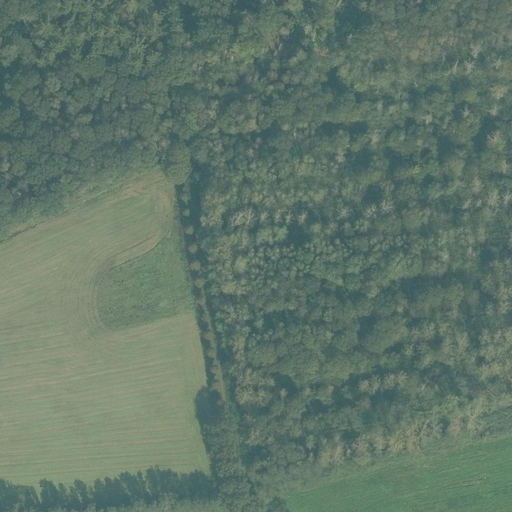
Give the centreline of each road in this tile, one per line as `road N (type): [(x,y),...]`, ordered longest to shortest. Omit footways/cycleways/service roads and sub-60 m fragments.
road 1 (track): [(257,511),(237,465),(159,0)]
road 2 (track): [(173,87),(0,71)]
